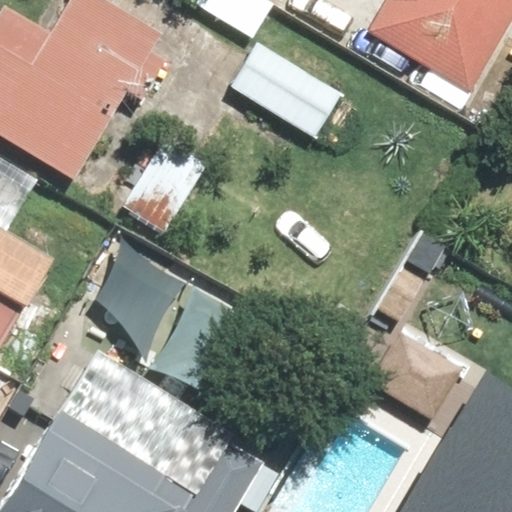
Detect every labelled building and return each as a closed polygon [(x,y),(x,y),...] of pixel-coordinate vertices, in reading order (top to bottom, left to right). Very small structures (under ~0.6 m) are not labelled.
[(145,113),(180,54),(88,0),(70,0),(46,41),(3,15),(0,19),(0,144),(74,188),(125,101),(145,113)] [(511,14),(511,0),(380,0),(361,34),(466,95),(511,14)] [(251,46),(224,92),(315,144),(342,98),(251,46)] [(208,170),(158,141),(118,212),(168,241),(208,170)] [(40,184),(0,159),(0,356),(53,269),(6,240),(40,184)] [(227,511),(233,503),(248,511),(260,511),(287,467),(87,352),(0,503),(0,511),(227,511)] [(511,511),(511,395),(470,371),(385,511),(511,511)]
